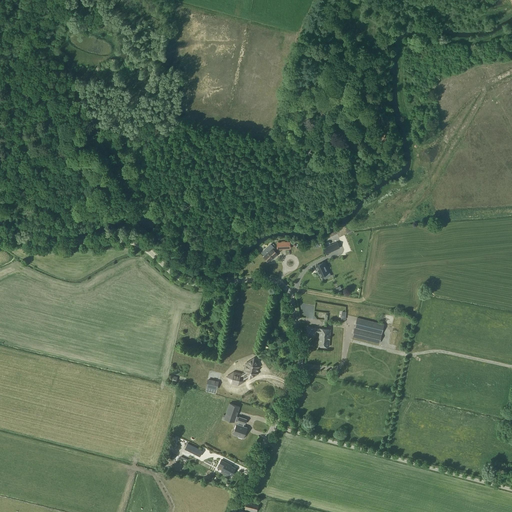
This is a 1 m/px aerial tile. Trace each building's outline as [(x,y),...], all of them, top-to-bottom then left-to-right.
[(326,254),(336,249),(340,248),(337,242),(334,244),(324,249),(326,254)] [(274,247),(270,243),(261,252),(264,256),(268,260),(276,252),(272,249),(274,247)] [(323,261),(315,265),(320,276),(323,275),(324,278),(330,275),(329,272),(328,272),(325,266),(326,265),(324,262),(323,262),(323,261)] [(357,318),(352,337),(380,343),(384,324),(357,318)] [(320,333),(318,346),(329,347),(330,329),(320,328),(320,329),(316,328),(307,327),(307,336),(315,337),(315,332),(320,333)] [(244,380),(243,379),(248,376),(249,378),(250,378),(257,374),(257,373),(256,371),(256,368),(258,367),(259,366),(255,359),(253,359),(247,363),(246,364),(248,366),(247,369),(245,370),(245,371),(246,373),(241,376),(241,375),(240,374),(238,376),(235,375),(234,373),(233,373),(228,376),(227,378),(231,383),(238,385),(244,381),(244,380)] [(218,382),(208,380),(206,387),(217,389),(218,382)] [(229,403),(226,415),(223,414),(223,417),(225,418),(224,419),(234,422),(235,420),(238,421),(238,422),(239,422),(238,425),(237,424),(235,430),(233,435),(239,436),(238,437),(242,439),(243,438),(244,437),(245,437),(246,435),(245,434),(247,428),(243,427),(244,424),(245,424),(246,419),(239,417),(236,416),(240,407),(229,403)] [(202,451),(188,444),(185,449),(200,456),(202,451)] [(222,470),(232,475),(235,469),(229,465),(221,460),(219,464),(221,466),(220,468),(222,469),(222,470)] [(251,511),(256,511),(259,503),(247,500),(244,510),(251,511)]
